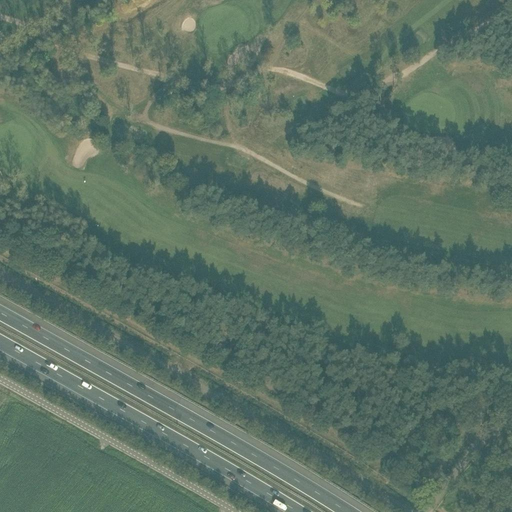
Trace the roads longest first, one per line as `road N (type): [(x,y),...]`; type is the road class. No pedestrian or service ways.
road 1 (track): [(0,17),(85,54),(198,85),(220,87),(271,69),(355,96),(511,8)]
road 2 (unclassified): [(413,511),(0,277)]
road 3 (motorway): [(351,511),(0,309)]
road 4 (motorway): [(0,343),(290,511)]
road 5 (unclassified): [(231,511),(0,382)]
